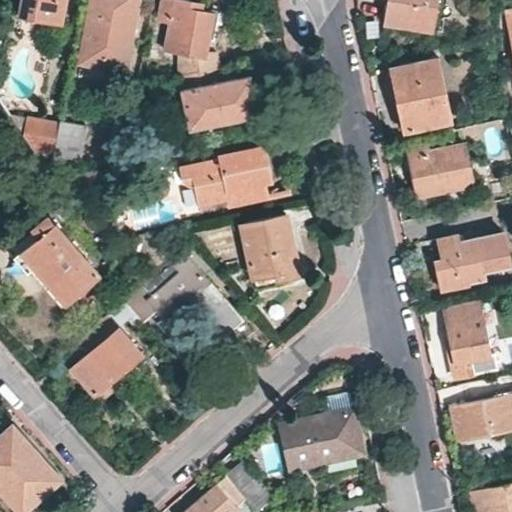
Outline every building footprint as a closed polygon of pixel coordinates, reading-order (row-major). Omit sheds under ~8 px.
[(19,0),(18,11),(61,19),(63,0),(19,0)] [(135,0),(91,0),(80,59),(123,67),(135,0)] [(178,49),(177,73),(218,64),(215,49),(205,50),(212,11),(197,9),(198,0),(197,0),(161,0),(158,18),(169,20),(164,46),(178,49)] [(433,26),(436,0),(386,0),(383,21),(431,27),(433,26)] [(444,0),(436,0),(433,26),(440,27),(444,0)] [(438,55),(389,66),(402,129),(451,118),(451,115),(456,114),(452,101),(457,100),(451,70),(441,73),(438,55)] [(218,64),(177,73),(188,126),(256,112),(248,73),(221,79),(218,64)] [(27,116),(9,112),(30,145),(54,149),(59,121),(27,116)] [(60,117),(59,121),(54,149),(53,155),(80,160),(86,122),(60,117)] [(426,141),(405,146),(416,194),(471,181),(463,142),(428,151),(426,141)] [(198,204),(227,197),(247,193),(245,184),(262,181),(270,179),(263,143),(216,154),(217,158),(177,166),(182,185),(193,182),(198,204)] [(247,193),(227,197),(228,204),(265,197),(262,181),(245,184),(247,193)] [(240,223),(252,277),(276,271),(277,278),(298,274),(285,213),(240,223)] [(37,235),(13,256),(27,272),(35,265),(66,302),(98,273),(46,214),(30,227),(37,235)] [(511,260),(505,229),(459,240),(457,232),(437,237),(441,257),(433,259),(440,286),(485,276),(483,267),(511,260)] [(241,318),(184,252),(172,261),(178,269),(164,281),(154,269),(144,271),(149,277),(143,282),(124,298),(143,320),(156,308),(176,331),(201,310),(222,334),(241,318)] [(276,271),(252,277),(255,288),(278,282),(277,278),(276,271)] [(478,299),(443,307),(450,341),(446,343),(453,375),(497,366),(490,334),(486,335),(478,299)] [(142,321),(124,300),(109,313),(121,326),(128,320),(134,327),(142,321)] [(108,312),(76,339),(87,351),(70,365),(99,399),(119,382),(113,375),(141,351),(121,326),(109,313),(108,312)] [(328,407),(349,403),(346,390),(325,395),(328,407)] [(511,390),(450,403),(458,440),(511,428),(511,390)] [(353,407),(279,422),(288,467),(362,451),(353,407)] [(12,427),(0,437),(0,483),(18,505),(54,473),(12,427)] [(243,459),(225,474),(254,511),(273,495),(243,459)] [(508,482),(491,485),(488,474),(468,479),(471,489),(470,489),(474,511),(511,511),(511,475),(508,477),(508,482)] [(228,511),(236,505),(217,482),(182,511),(228,511)]
